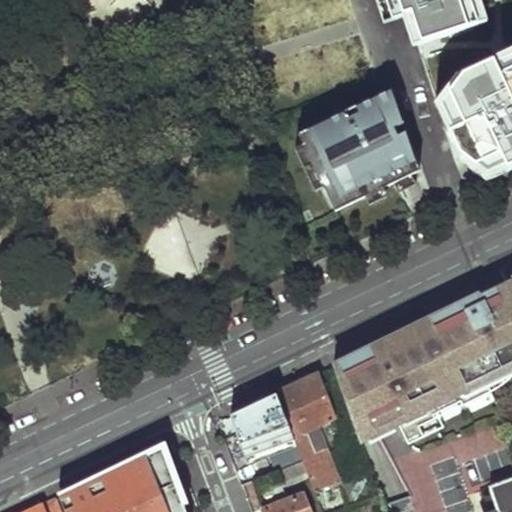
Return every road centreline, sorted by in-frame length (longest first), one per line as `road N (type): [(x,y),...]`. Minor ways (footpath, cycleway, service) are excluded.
road 1 (secondary): [(176,385),(511,227)]
road 2 (secondary): [(0,471),(176,385)]
road 3 (residential): [(176,385),(224,511)]
